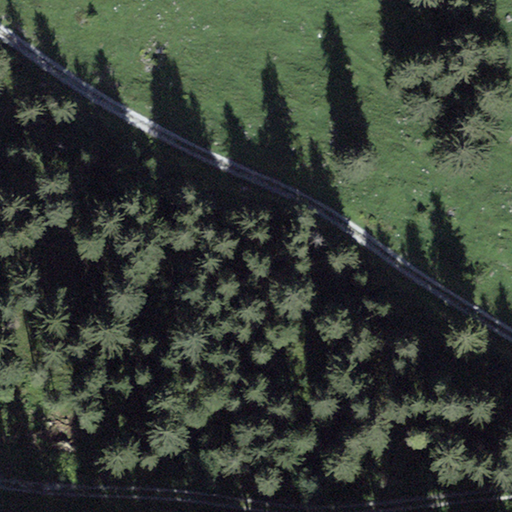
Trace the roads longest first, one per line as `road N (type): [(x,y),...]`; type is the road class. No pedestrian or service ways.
road 1 (track): [(511,334),(332,213),(125,113),(0,30)]
road 2 (track): [(0,486),(59,496),(511,496)]
